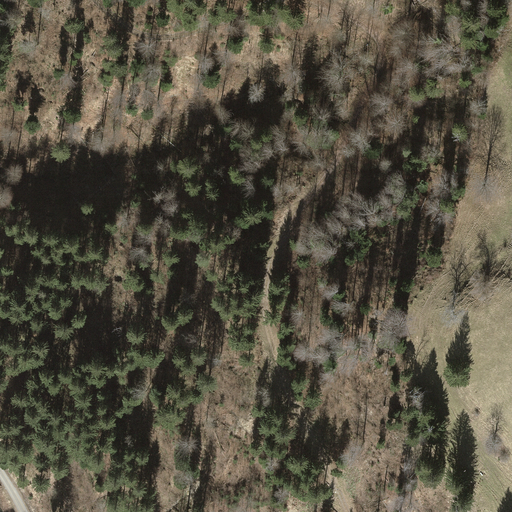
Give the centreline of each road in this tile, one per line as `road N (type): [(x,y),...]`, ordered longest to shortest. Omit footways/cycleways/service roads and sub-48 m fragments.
road 1 (track): [(305,0),(378,31),(383,43),(336,160),(283,235),(266,285),(265,316),(285,383),(347,511)]
road 2 (track): [(97,0),(126,28),(156,38),(277,0)]
